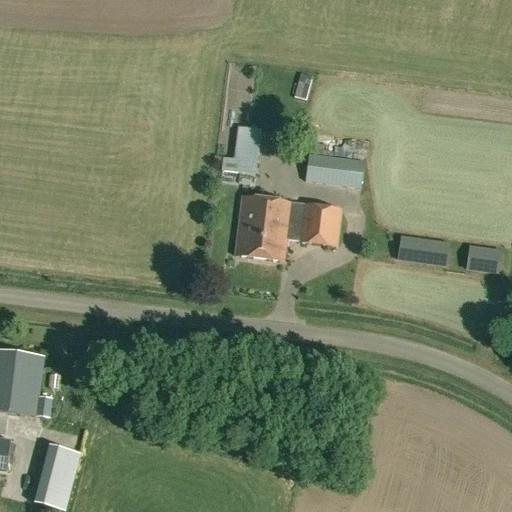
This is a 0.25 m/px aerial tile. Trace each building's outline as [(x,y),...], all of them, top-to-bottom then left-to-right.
[(261,133),(237,129),(233,161),(223,159),(221,173),(255,177),(261,133)] [(361,191),(364,164),(308,157),(305,184),(361,191)] [(286,242),(335,248),(340,212),(242,200),(235,258),(283,264),(286,242)] [(400,238),(396,261),(445,268),(448,245),(400,238)] [(468,247),(465,270),(497,274),(501,252),(468,247)] [(0,414),(48,421),(50,401),(38,399),(43,359),(0,353),(0,414)] [(0,474),(7,476),(11,443),(0,441),(0,474)] [(45,466),(40,485),(72,492),(76,474),(45,466)]
